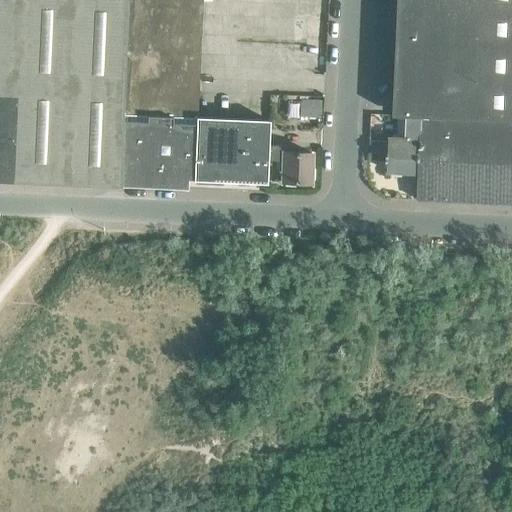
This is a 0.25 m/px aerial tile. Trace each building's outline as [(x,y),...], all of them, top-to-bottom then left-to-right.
[(15,62),(70,65),(124,67),(126,0),(0,0),(0,95),(13,96),(15,62)] [(126,0),(124,67),(119,185),(117,185),(117,187),(193,190),(194,180),(196,117),(200,0),(126,0)] [(511,0),(399,0),(394,115),(406,115),(421,116),(481,118),(511,119),(511,0)] [(295,15),(294,50),(319,51),(320,15),(295,15)] [(10,182),(65,185),(70,65),(15,62),(13,96),(10,182)] [(65,185),(117,187),(117,185),(119,185),(124,67),(70,65),(65,185)] [(0,95),(0,182),(10,182),(13,96),(0,95)] [(320,99),(299,99),(298,118),(320,118),(320,99)] [(387,172),(418,173),(421,116),(406,115),(405,138),(389,137),(388,141),(369,141),(368,154),(386,155),(386,161),(388,161),(387,172)] [(421,116),(418,173),(418,176),(417,200),(511,204),(511,119),(481,118),(421,116)] [(196,117),(194,180),(265,183),(265,181),(266,181),(267,145),(269,120),(196,117)] [(284,145),(267,145),(266,181),(309,183),(310,152),(283,151),(284,145)]
